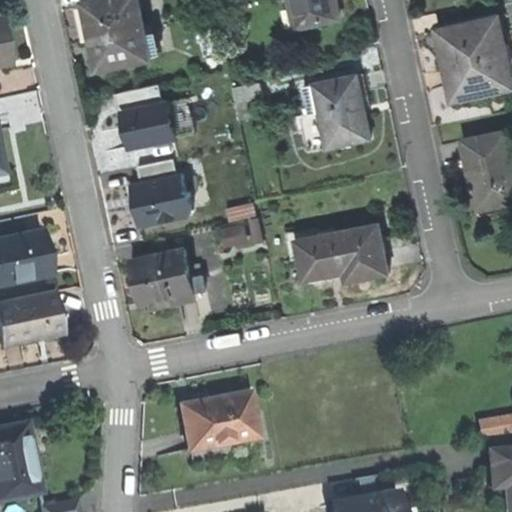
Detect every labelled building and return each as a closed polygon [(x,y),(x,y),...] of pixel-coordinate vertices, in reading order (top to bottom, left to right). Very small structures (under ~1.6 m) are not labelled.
[(100,67),(153,55),(151,47),(146,26),(140,0),(85,0),(93,35),(100,67)] [(290,0),(296,24),(339,15),(335,0),(290,0)] [(448,58),(454,87),(487,80),(489,90),(511,85),(511,68),(501,17),(442,29),(448,58)] [(0,64),(9,62),(4,41),(0,21),(0,64)] [(155,24),(146,26),(151,47),(160,45),(155,24)] [(321,107),(329,145),(372,136),(367,115),(364,98),(359,99),(353,74),(316,82),(321,107)] [(234,84),(238,100),(249,98),(263,95),(259,79),(234,84)] [(128,146),(182,137),(175,94),(165,95),(162,82),(120,88),(128,146)] [(309,109),(321,107),(316,82),(303,84),(309,109)] [(252,114),(249,98),(238,100),(241,116),(252,114)] [(511,143),(509,129),(463,139),(471,175),(478,208),(511,200),(511,143)] [(184,158),(129,170),(141,224),(196,211),(184,158)] [(228,206),(231,219),(258,214),(256,201),(228,206)] [(298,238),(306,279),(326,275),(346,271),(348,280),(390,272),(381,222),(298,238)] [(225,228),(228,243),(248,239),(245,224),(225,228)] [(0,239),(0,283),(51,272),(46,250),(42,231),(0,239)] [(136,281),(140,300),(152,298),(154,306),(197,297),(196,290),(205,288),(201,269),(191,271),(187,248),(132,259),(136,281)] [(0,301),(0,329),(3,343),(21,339),(38,335),(39,342),(67,336),(61,313),(65,312),(64,307),(60,308),(56,289),(0,301)] [(178,405),(187,449),(257,436),(248,391),(210,399),(178,405)] [(479,420),(482,435),(511,429),(509,415),(479,420)] [(27,422),(0,428),(0,500),(43,491),(34,453),(27,422)] [(511,447),(488,450),(490,467),(491,485),(511,483),(511,447)] [(335,511),(398,511),(398,510),(394,490),(333,502),(335,511)] [(43,506),(44,511),(79,511),(77,498),(43,506)]
